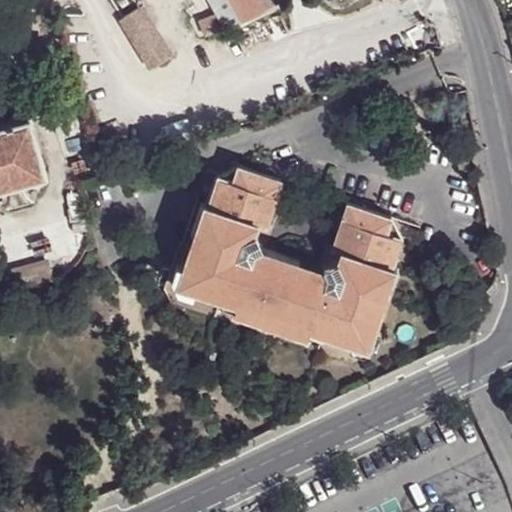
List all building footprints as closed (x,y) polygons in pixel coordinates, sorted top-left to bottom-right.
[(241,0),(249,14),(272,0),(241,0)] [(169,58),(136,11),(119,24),(152,70),(169,58)] [(210,12),(196,17),(201,32),(216,26),(210,12)] [(31,113),(0,121),(0,185),(7,183),(20,179),(47,171),(31,113)] [(470,165),(466,148),(453,150),(457,168),(470,165)] [(392,216),(373,209),(369,223),(342,215),(333,247),(341,249),(341,250),(347,252),(342,266),(344,272),(340,287),(326,282),(328,276),(299,268),(300,263),(262,250),(256,249),(253,259),(239,255),(244,242),(248,240),(254,223),(260,225),(260,223),(267,225),(277,193),(252,186),(257,171),(237,166),(233,179),(227,176),(218,204),(214,202),(200,245),(194,243),(183,278),(227,293),(229,286),(243,290),(240,298),(310,320),(311,315),(327,320),(323,330),(367,345),(379,307),(375,304),(388,263),(385,262),(394,233),(387,231),(392,216)] [(281,179),(257,171),(252,186),(277,193),(281,179)] [(369,223),(373,209),(346,201),(342,215),(369,223)] [(256,236),(260,225),(254,223),(248,240),(244,242),(239,255),(253,259),(256,249),(262,250),(256,236)] [(324,267),(328,276),(326,282),(340,287),(344,272),(342,266),(347,252),(341,250),(338,261),(324,267)]
